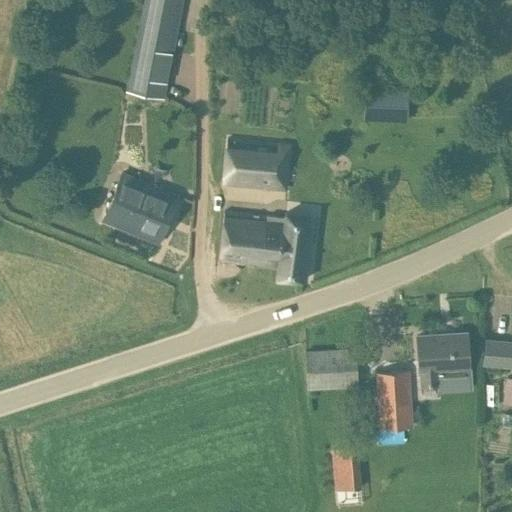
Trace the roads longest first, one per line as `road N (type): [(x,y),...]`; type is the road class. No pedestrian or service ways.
road 1 (unclassified): [(213,337),(198,261),(205,0)]
road 2 (tertiary): [(213,337),(478,233)]
road 3 (tertiary): [(0,405),(213,337)]
